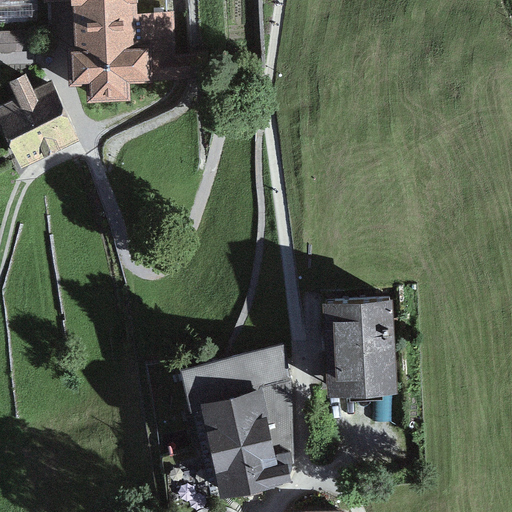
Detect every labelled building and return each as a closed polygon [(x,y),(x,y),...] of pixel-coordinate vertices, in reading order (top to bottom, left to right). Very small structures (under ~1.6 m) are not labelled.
[(43,0),(44,0),(45,0),(70,0),(72,77),(88,77),(89,95),(130,94),(129,75),(176,75),(175,47),(170,48),(169,6),(138,7),(137,0),(43,0)] [(35,29),(0,30),(0,50),(21,50),(36,50),(35,29)] [(75,137),(51,82),(35,90),(26,70),(11,77),(20,98),(0,106),(0,121),(18,162),(75,137)] [(391,300),(322,304),(327,397),(397,392),(391,300)] [(284,342),(182,364),(189,397),(200,396),(222,493),(292,475),(289,460),(293,460),(291,378),(284,342)]
